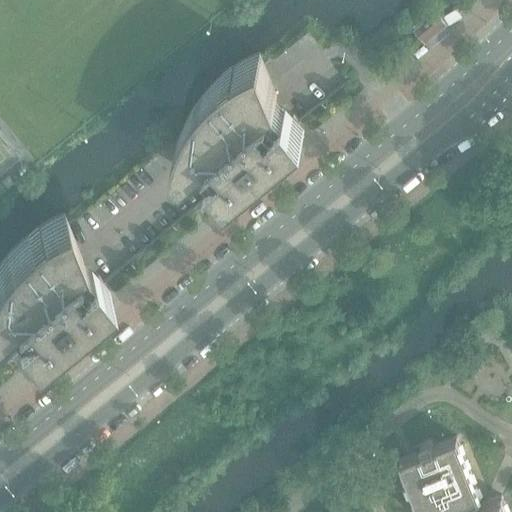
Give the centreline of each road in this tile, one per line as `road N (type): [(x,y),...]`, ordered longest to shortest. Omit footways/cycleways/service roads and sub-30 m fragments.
road 1 (secondary): [(511,27),(407,123),(0,456)]
road 2 (secondary): [(0,502),(511,82)]
